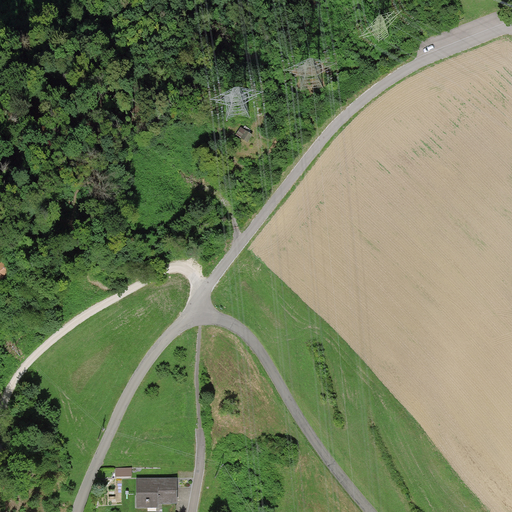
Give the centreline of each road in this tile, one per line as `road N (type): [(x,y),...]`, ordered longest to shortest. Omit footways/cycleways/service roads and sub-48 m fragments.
road 1 (track): [(511,25),(370,92),(326,134),(201,293)]
road 2 (track): [(0,425),(8,392),(66,329),(164,270),(188,273),(201,293)]
road 3 (track): [(367,511),(312,441),(255,339),(220,315),(197,312)]
road 4 (track): [(201,293),(197,312),(146,356),(75,511)]
road 5 (track): [(245,237),(219,201),(158,156),(141,157),(131,183)]
